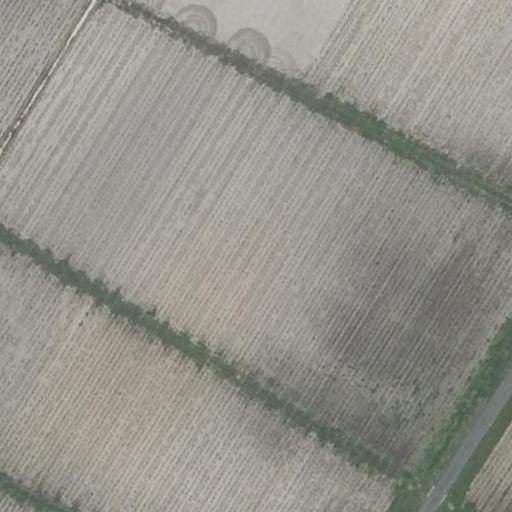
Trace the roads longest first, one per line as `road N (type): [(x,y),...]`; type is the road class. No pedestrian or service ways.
road 1 (track): [(511,204),(123,0)]
road 2 (track): [(0,150),(96,0)]
road 3 (unclassified): [(436,511),(511,393)]
